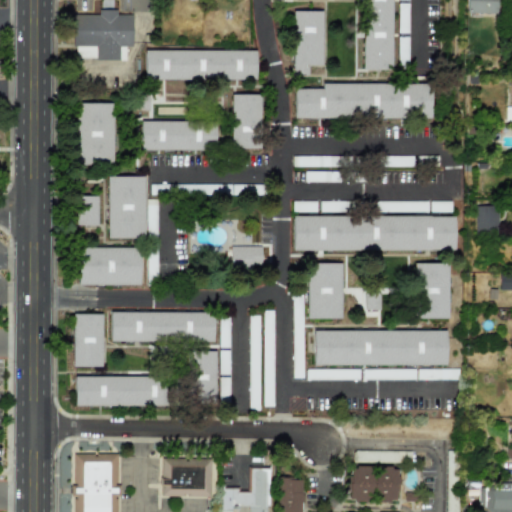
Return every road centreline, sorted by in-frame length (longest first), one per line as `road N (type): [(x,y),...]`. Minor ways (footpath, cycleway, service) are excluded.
road 1 (secondary): [(32,511),(33,0)]
road 2 (residential): [(32,430),(277,432),(321,445)]
